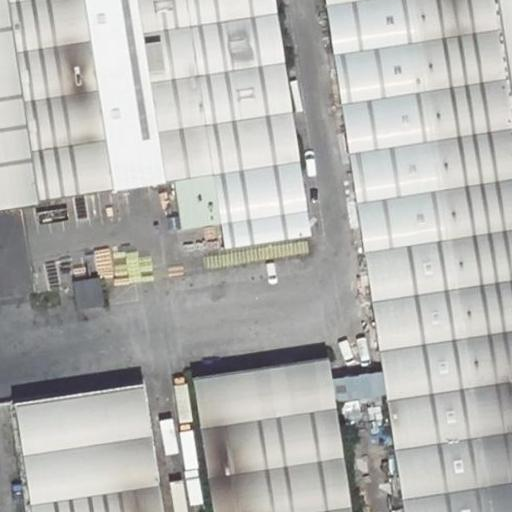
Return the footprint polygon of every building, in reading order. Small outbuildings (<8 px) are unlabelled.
[(261,0),(0,0),(0,209),(161,186),(168,233),(206,227),(210,253),(296,240),(287,167),(261,0)] [(386,394),(403,511),(511,511),(511,0),(326,0),(383,375),(386,394)] [(95,292),(94,283),(69,287),(71,295),(95,292)] [(71,295),(73,313),(98,309),(95,292),(71,295)] [(325,361),(194,380),(213,511),(346,511),(331,402),(328,384),(325,361)] [(328,384),(331,402),(386,394),(383,375),(328,384)] [(12,408),(28,511),(160,511),(142,388),(12,408)]
